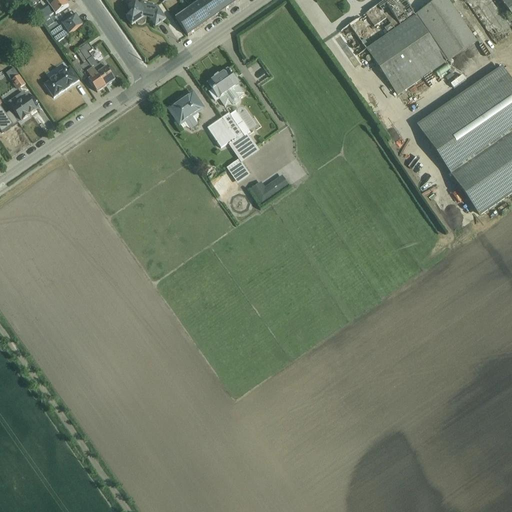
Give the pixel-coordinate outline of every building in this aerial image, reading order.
[(41,0),(32,0),(29,3),(38,16),(60,0),(45,0),(46,1),(43,2),(41,0)] [(64,0),(60,0),(38,16),(47,29),(58,22),(57,21),(62,17),(60,13),(51,19),(50,17),(55,14),(56,15),(69,6),(64,0)] [(203,0),(200,3),(211,20),(212,20),(222,12),(214,0),(203,0)] [(214,0),(222,12),(234,4),(233,2),(231,0),(214,0)] [(404,0),(385,0),(341,31),(358,56),(367,49),(398,95),(447,63),(477,42),(448,0),(438,0),(437,1),(415,15),(405,0),(404,0)] [(511,0),(501,0),(511,15),(511,0)] [(131,14),(126,18),(132,26),(136,23),(138,24),(140,25),(142,25),(143,25),(144,25),(145,24),(146,23),(146,21),(146,20),(151,21),(155,27),(166,20),(156,5),(142,3),(139,6),(136,1),(128,7),(131,12),(131,14)] [(188,11),(199,28),(201,27),(211,20),(200,3),(189,10),(188,11)] [(199,28),(188,11),(178,18),(176,19),(188,36),(199,28)] [(58,22),(47,29),(58,44),(83,26),(76,16),(61,26),(58,22)] [(66,39),(58,44),(61,48),(69,43),(66,39)] [(79,50),(106,87),(115,80),(114,78),(118,75),(112,67),(108,70),(102,62),(98,65),(89,53),(93,50),(88,43),(79,50)] [(106,87),(79,50),(76,52),(84,64),(81,66),(77,61),(72,64),(83,80),(86,77),(97,93),(106,87)] [(253,57),(242,66),(253,79),(264,71),(253,57)] [(40,72),(44,79),(57,73),(53,66),(40,72)] [(423,120),(416,125),(480,217),(511,194),(511,80),(502,66),(423,120)] [(71,68),(44,86),(54,100),(80,81),(71,68)] [(14,69),(7,74),(18,91),(26,86),(14,69)] [(212,89),(219,99),(225,107),(232,103),(233,105),(236,105),(239,103),(239,100),(239,98),(245,94),(228,69),(220,75),(219,74),(215,77),(215,78),(208,83),(212,89)] [(219,99),(212,89),(209,92),(215,102),(219,99)] [(24,92),(9,103),(22,123),(38,111),(24,92)] [(193,94),(169,110),(181,126),(183,129),(187,127),(190,130),(198,124),(197,120),(198,119),(200,115),(199,114),(204,110),(193,94)] [(223,118),(251,157),(260,150),(248,134),(251,132),(235,110),(230,114),(229,113),(223,118)] [(6,112),(2,114),(9,126),(13,123),(6,112)] [(0,136),(10,127),(0,115),(0,136)] [(251,157),(223,118),(208,128),(221,148),(228,143),(239,159),(227,168),(230,172),(238,184),(251,175),(243,163),(251,157)] [(262,181),(251,189),(262,205),(290,185),(282,175),(265,187),(262,181)]
